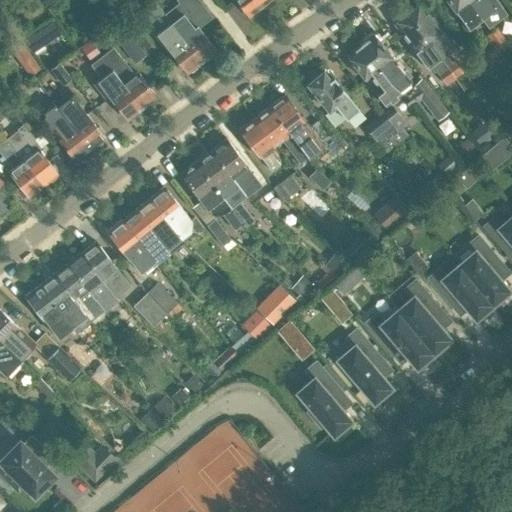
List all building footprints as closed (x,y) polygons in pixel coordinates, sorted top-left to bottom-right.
[(131,0),(112,0),(123,16),(136,7),(131,0)] [(154,0),(152,0),(142,8),(171,46),(168,48),(187,73),(189,71),(192,71),(196,68),(197,65),(202,61),(172,22),(164,13),(154,0)] [(177,0),(179,2),(164,13),(172,22),(202,61),(207,57),(210,57),(214,54),(214,52),(216,50),(198,27),(212,17),(198,0),(177,0)] [(236,0),(248,15),(250,13),(252,15),(260,9),(259,7),(265,2),(263,0),(236,0)] [(482,18),(469,0),(447,0),(458,14),(458,13),(469,28),(482,18)] [(469,0),(482,18),(489,27),(507,13),(496,0),(469,0)] [(429,14),(420,2),(407,12),(440,57),(454,48),(432,18),(433,18),(430,13),(429,14)] [(447,66),(440,57),(407,12),(394,22),(427,68),(432,64),(446,84),(455,78),(447,66)] [(62,33),(54,21),(45,26),(54,39),(62,33)] [(497,28),(487,36),(493,44),(504,36),(497,28)] [(127,30),(116,38),(135,63),(146,54),(127,30)] [(412,84),(374,33),(360,44),(389,81),(403,93),(409,88),(410,90),(406,93),(415,104),(421,99),(437,121),(449,112),(422,77),(412,84)] [(33,34),(25,40),(33,52),(41,47),(33,34)] [(504,36),(493,44),(500,52),(510,44),(504,36)] [(21,39),(10,47),(26,70),(37,63),(21,39)] [(89,59),(99,52),(91,42),(82,50),(89,59)] [(389,81),(360,44),(346,54),(365,79),(370,75),(381,88),(375,92),(386,107),(403,93),(389,81)] [(113,47),(103,54),(142,107),(147,104),(150,104),(154,101),(155,98),(156,96),(137,72),(134,74),(113,47)] [(103,54),(90,65),(100,78),(93,84),(105,99),(109,96),(127,119),(129,118),(133,118),(137,115),(137,111),(142,107),(103,54)] [(467,95),(475,88),(455,60),(447,66),(455,78),(467,95)] [(62,85),(72,78),(59,62),(50,69),(62,85)] [(311,80),(307,83),(329,110),(336,104),(347,117),(358,108),(334,77),(330,80),(323,71),(319,74),(316,73),(311,78),(311,80)] [(0,107),(13,124),(27,113),(11,92),(0,100),(0,107)] [(410,108),(415,104),(406,93),(402,97),(410,108)] [(308,155),(318,147),(322,144),(284,94),(270,105),(308,155)] [(71,95),(57,105),(58,106),(57,107),(89,149),(95,145),(98,145),(102,142),(102,139),(104,137),(103,136),(104,132),(99,126),(96,126),(71,95)] [(53,101),(41,110),(59,133),(56,136),(75,160),(77,158),(80,159),(84,155),(85,153),(89,149),(57,107),(58,106),(57,105),(55,103),(53,101)] [(412,131),(406,123),(407,122),(392,104),(383,112),(383,113),(396,129),(400,125),(409,134),(412,131)] [(308,155),(270,105),(254,116),(275,145),(282,140),(299,162),(308,155)] [(396,129),(383,113),(383,112),(365,126),(379,144),(380,144),(387,152),(409,134),(400,125),(396,129)] [(280,164),(269,150),(275,145),(254,116),(239,128),(260,156),(261,156),(271,170),(280,164)] [(481,146),(496,135),(485,120),(470,132),(481,146)] [(19,130),(8,137),(31,168),(43,185),(49,180),(51,181),(55,178),(55,176),(58,174),(56,172),(57,169),(54,164),(50,164),(38,149),(35,151),(19,130)] [(37,189),(43,185),(31,168),(8,137),(0,143),(0,152),(12,169),(9,171),(20,186),(18,187),(16,190),(22,197),(25,196),(27,195),(28,196),(31,194),(33,195),(38,192),(37,189)] [(494,144),(504,156),(511,149),(511,148),(502,137),(494,144)] [(246,196),(261,185),(247,166),(226,138),(211,149),(246,196)] [(462,159),(475,147),(467,138),(454,149),(462,159)] [(245,226),(254,219),(240,201),(246,196),(211,149),(195,161),(222,195),(243,222),(245,226)] [(448,178),(460,167),(449,154),(437,165),(448,178)] [(243,222),(222,195),(195,161),(180,172),(212,215),(223,214),(234,229),(243,222)] [(322,190),(331,181),(317,167),(308,176),(322,190)] [(415,210),(431,196),(429,193),(445,179),(439,171),(406,199),(415,210)] [(283,200),(300,187),(290,174),(273,187),(283,200)] [(0,217),(8,209),(0,202),(0,198),(9,189),(2,184),(0,186),(0,217)] [(181,237),(189,230),(200,231),(204,229),(194,217),(191,219),(164,186),(150,197),(181,237)] [(387,231),(411,210),(397,194),(373,215),(387,231)] [(170,252),(184,241),(181,237),(150,197),(136,209),(170,252)] [(464,205),(476,218),(484,211),(472,198),(464,205)] [(157,263),(170,252),(136,209),(123,219),(157,263)] [(497,211),(484,222),(511,254),(511,209),(502,218),(497,211)] [(222,246),(232,238),(215,218),(205,225),(222,246)] [(157,263),(123,219),(108,231),(128,256),(129,255),(144,274),(157,263)] [(357,260),(372,243),(360,232),(345,249),(357,260)] [(458,259),(495,303),(511,289),(501,276),(510,268),(480,233),(454,255),(458,259)] [(115,297),(130,286),(115,266),(96,241),(81,253),(101,277),(115,297)] [(337,276),(351,260),(338,249),(324,265),(337,276)] [(421,275),(430,268),(417,252),(408,260),(421,275)] [(105,311),(118,301),(115,297),(101,277),(81,253),(67,264),(103,311),(104,310),(105,311)] [(478,317),(495,303),(458,259),(443,272),(439,267),(431,274),(461,310),(467,304),(478,317)] [(90,321),(103,311),(67,264),(52,274),(90,321)] [(76,332),(90,321),(52,274),(39,285),(49,298),(59,309),(76,332)] [(307,301),(317,288),(302,275),(291,287),(307,301)] [(343,275),(334,284),(343,295),(353,287),(343,275)] [(413,293),(397,306),(436,351),(453,337),(442,324),(450,317),(417,277),(407,285),(413,293)] [(168,312),(178,302),(157,281),(147,291),(168,312)] [(256,307),(274,324),(297,300),(279,284),(256,307)] [(76,332),(59,309),(49,298),(39,285),(25,295),(44,320),(46,319),(59,336),(65,331),(71,339),(78,334),(76,332)] [(330,311),(342,302),(331,289),(320,298),(330,311)] [(154,326),(168,312),(147,291),(133,305),(154,326)] [(436,351),(397,306),(382,319),(375,311),(367,318),(402,359),(409,353),(419,366),(436,351)] [(0,338),(21,358),(31,347),(35,344),(19,328),(0,309),(0,338)] [(262,314),(248,327),(260,337),(273,325),(262,314)] [(289,321),(276,332),(285,342),(298,331),(289,321)] [(355,343),(339,357),(376,401),(394,386),(384,373),(392,366),(357,325),(347,334),(355,343)] [(240,355),(260,337),(248,327),(247,328),(248,330),(231,345),(240,355)] [(0,369),(5,374),(21,358),(0,338),(0,369)] [(68,381),(81,367),(59,345),(45,359),(68,381)] [(225,369),(239,355),(230,345),(215,359),(225,369)] [(214,360),(206,353),(199,360),(215,377),(225,369),(215,359),(214,360)] [(343,406),(351,399),(316,358),(306,367),(313,376),(298,389),(336,434),(354,419),(343,406)] [(186,384),(194,392),(201,384),(193,376),(186,384)] [(48,398),(54,392),(40,377),(34,383),(48,398)] [(180,404),(188,396),(180,388),(172,396),(180,404)] [(161,397),(153,406),(165,417),(173,408),(161,397)] [(139,419),(151,430),(159,421),(148,410),(139,419)] [(24,484),(31,492),(37,497),(50,484),(45,478),(51,472),(46,467),(55,457),(32,434),(22,443),(19,440),(6,454),(0,448),(0,473),(18,490),(24,484)] [(71,460),(95,482),(118,459),(102,443),(94,451),(87,443),(71,460)]
